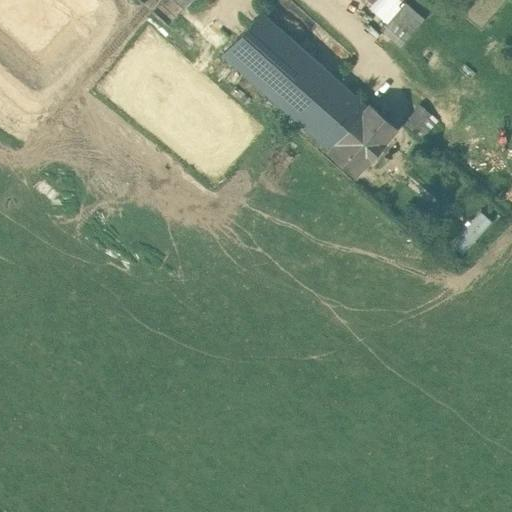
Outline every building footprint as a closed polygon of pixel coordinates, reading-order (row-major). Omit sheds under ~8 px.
[(174,0),(145,0),(166,21),(181,6),(174,0)] [(422,20),(402,2),(380,27),(401,45),(422,20)] [(347,87),(261,10),(223,53),(308,130),(347,87)] [(327,147),(366,104),(347,87),(308,130),(327,147)] [(366,104),(327,147),(326,152),(354,177),(398,128),(370,102),(366,104)] [(437,119),(419,104),(403,122),(421,137),(437,119)] [(482,208),(458,231),(470,243),(494,220),(482,208)]
